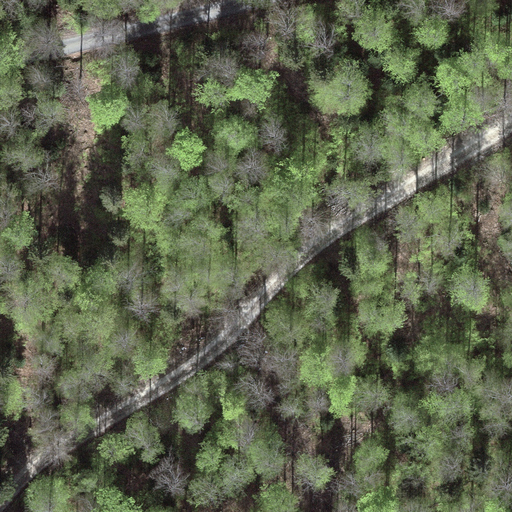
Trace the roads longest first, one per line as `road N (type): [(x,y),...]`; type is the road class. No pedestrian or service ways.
road 1 (track): [(0,491),(51,435),(142,402),(228,333),(307,247),(511,116)]
road 2 (unclassified): [(0,67),(251,0)]
